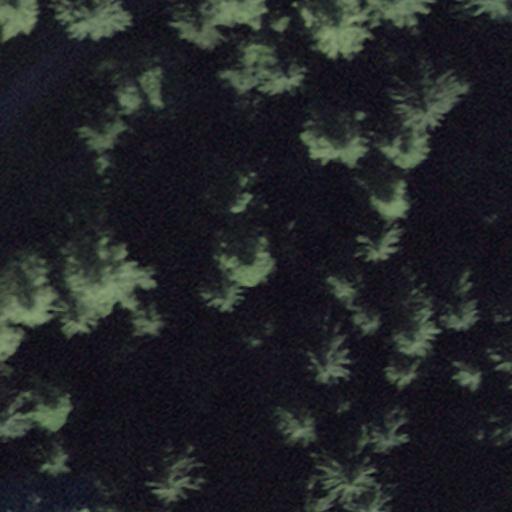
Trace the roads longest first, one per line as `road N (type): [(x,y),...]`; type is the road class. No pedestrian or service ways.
road 1 (track): [(0,234),(97,160),(472,0)]
road 2 (unclassified): [(0,113),(128,0)]
